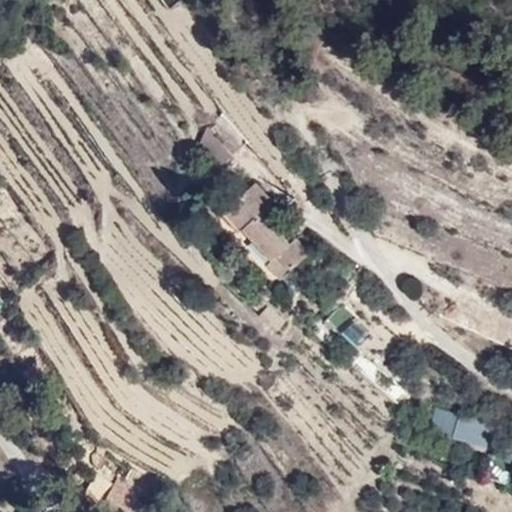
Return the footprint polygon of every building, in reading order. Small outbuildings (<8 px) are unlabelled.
[(214,129),(195,145),(220,170),(238,153),(214,129)] [(273,204),(252,184),(217,216),(234,234),(240,232),(269,263),(277,256),(293,270),(309,255),(294,240),(290,244),(262,215),(273,204)] [(277,256),(269,263),(265,267),(280,282),(293,270),(277,256)] [(432,411),(430,439),(491,445),(494,417),(432,411)] [(92,486),(107,492),(114,475),(99,469),(92,486)] [(121,477),(103,499),(118,511),(121,511),(139,492),(121,477)]
